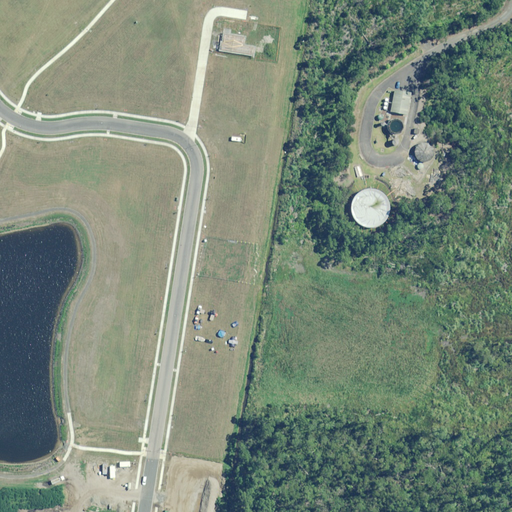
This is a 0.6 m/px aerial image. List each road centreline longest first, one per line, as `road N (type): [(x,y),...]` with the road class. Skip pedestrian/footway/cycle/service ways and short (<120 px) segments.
road 1 (residential): [(136,511),(187,177),(181,155)]
road 2 (residential): [(181,155),(163,141),(19,130),(0,117)]
road 3 (residential): [(181,155),(213,10)]
